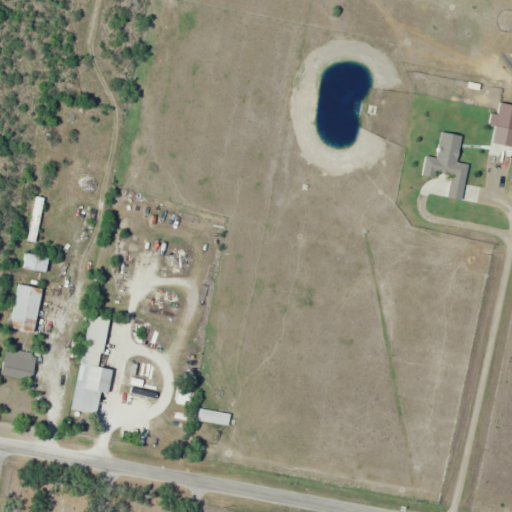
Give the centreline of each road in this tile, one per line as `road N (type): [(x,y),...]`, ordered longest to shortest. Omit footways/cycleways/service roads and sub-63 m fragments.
road 1 (residential): [(53,455),(132,0)]
road 2 (tertiary): [(201,483),(0,444)]
road 3 (tertiary): [(355,511),(201,483)]
